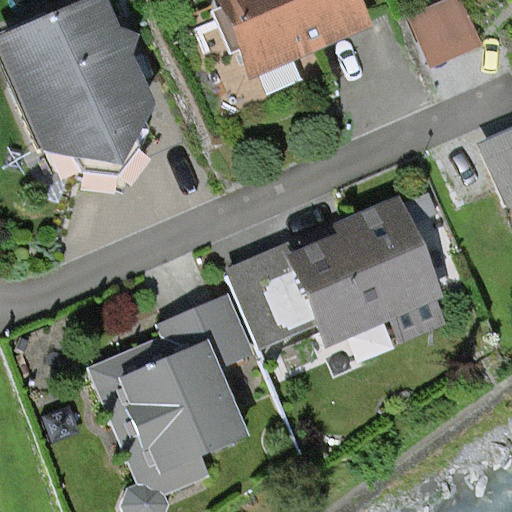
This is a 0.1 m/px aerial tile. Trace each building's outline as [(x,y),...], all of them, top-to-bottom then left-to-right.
[(214,0),(246,72),(351,27),(338,0),(214,0)] [(452,0),(450,0),(403,21),(424,67),(473,45),(452,0)] [(89,7),(0,46),(0,54),(52,172),(116,198),(142,133),(112,60),(119,44),(102,37),(89,7)] [(511,139),(478,155),(502,210),(511,205),(511,139)] [(221,280),(257,362),(318,335),(321,342),(383,315),(394,340),(433,323),(421,297),(424,296),(387,212),(334,235),(338,244),(290,265),(284,252),(221,280)] [(160,342),(86,374),(136,489),(123,494),(118,509),(119,511),(157,511),(158,509),(154,497),(199,478),(191,458),(235,440),(206,372),(243,356),(220,302),(155,329),(160,342)]
